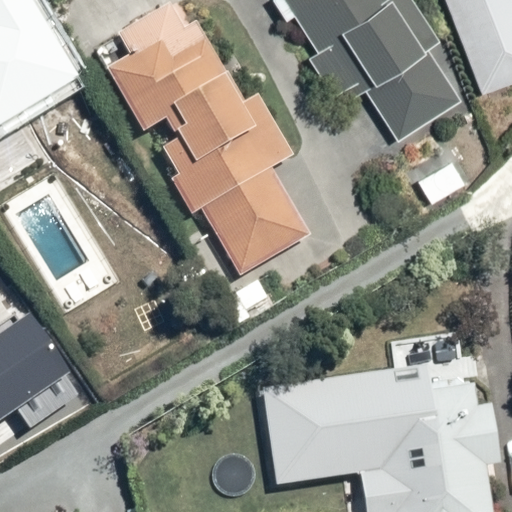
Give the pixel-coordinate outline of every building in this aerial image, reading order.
[(0,0),(0,176),(16,167),(0,142),(0,130),(85,75),(36,0),(0,0)] [(270,0),(286,23),(299,14),(321,46),(308,55),(341,102),(371,82),(405,131),(461,91),(432,50),(445,41),(416,0),(270,0)] [(511,0),(449,0),(485,91),(511,79),(511,0)] [(139,55),(113,69),(149,134),(170,122),(165,113),(178,105),(190,125),(182,130),(200,162),(175,176),(196,216),(206,211),(243,279),(316,239),(276,167),(297,156),(261,91),(247,99),(203,20),(188,28),(177,9),(128,36),(139,55)] [(106,123),(44,158),(68,201),(130,165),(106,123)] [(455,155),(421,177),(439,205),(473,183),(455,155)] [(412,366),(312,376),(323,480),(365,476),(369,511),(500,511),(497,472),(508,471),(501,403),(486,404),(483,379),(415,386),(412,366)]
